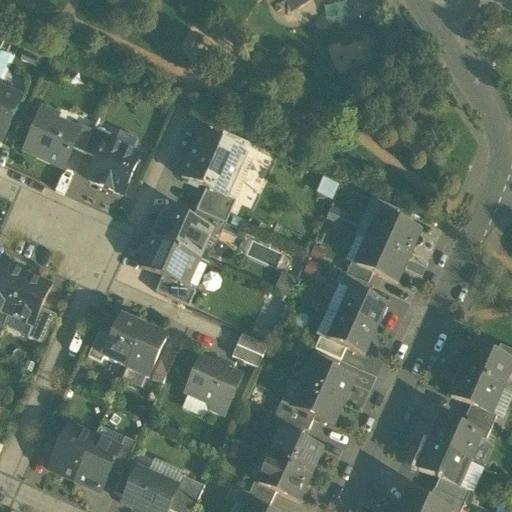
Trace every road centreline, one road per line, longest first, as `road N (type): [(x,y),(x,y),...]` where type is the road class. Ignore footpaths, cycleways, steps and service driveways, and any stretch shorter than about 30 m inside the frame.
road 1 (residential): [(494,178),(346,511)]
road 2 (residential): [(106,236),(1,483)]
road 3 (residential): [(430,19),(491,113),(494,178)]
road 4 (residential): [(106,236),(130,225),(177,120)]
